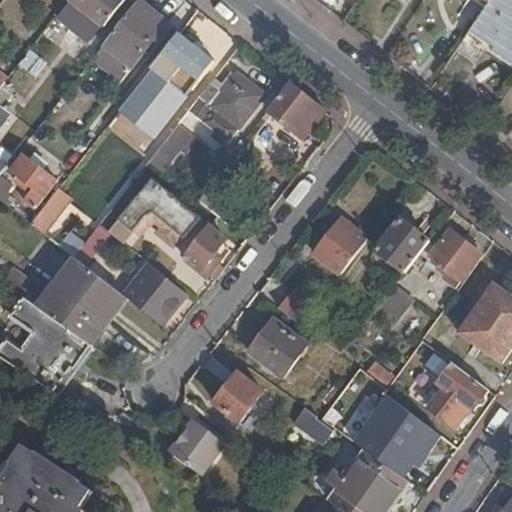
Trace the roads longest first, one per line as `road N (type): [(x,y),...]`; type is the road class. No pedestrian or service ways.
road 1 (residential): [(156,396),(382,105)]
road 2 (secondary): [(382,105),(247,0)]
road 3 (secondary): [(511,206),(382,105)]
